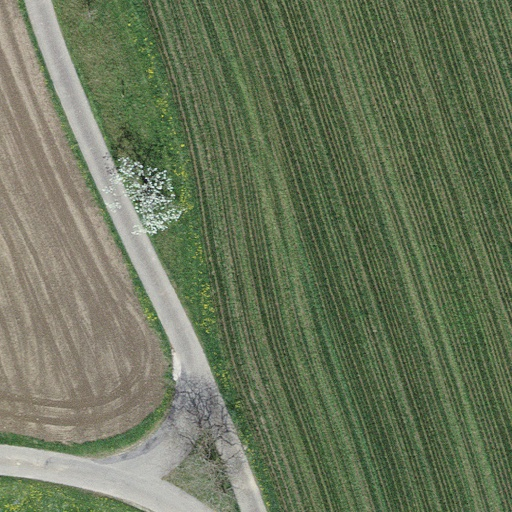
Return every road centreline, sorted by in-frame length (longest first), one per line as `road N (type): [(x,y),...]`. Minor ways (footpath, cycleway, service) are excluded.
road 1 (unclassified): [(250,511),(234,455),(127,227),(36,0)]
road 2 (unclassified): [(0,462),(126,484),(171,511)]
